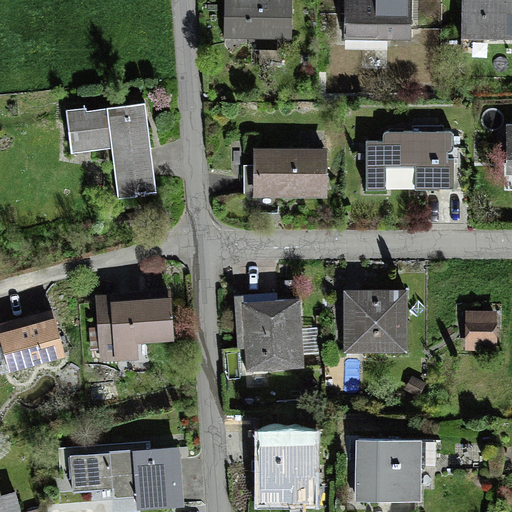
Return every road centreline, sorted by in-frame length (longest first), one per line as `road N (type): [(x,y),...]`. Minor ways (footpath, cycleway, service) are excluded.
road 1 (residential): [(197,243),(511,243)]
road 2 (residential): [(197,243),(218,511)]
road 3 (residential): [(181,0),(197,243)]
road 4 (residential): [(0,288),(197,243)]
